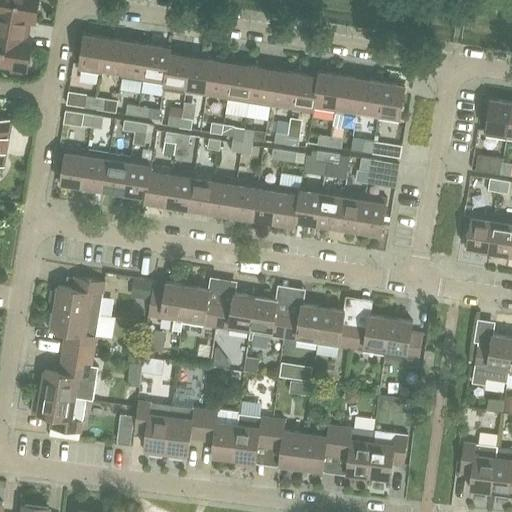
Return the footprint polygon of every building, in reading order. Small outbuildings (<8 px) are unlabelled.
[(38,0),(0,0),(0,64),(26,69),(32,38),(27,37),(29,21),(35,22),(38,0)] [(102,72),(102,67),(107,36),(85,33),(79,69),(102,72)] [(128,40),(107,36),(102,67),(122,70),(128,40)] [(122,75),(144,78),(149,43),(128,40),(122,70),(122,75)] [(171,46),(149,43),(144,78),(164,81),(170,51),(171,51),(171,46)] [(191,55),(171,51),(170,51),(164,81),(164,86),(185,89),(191,55)] [(206,97),(213,58),(191,55),(185,89),(184,94),(206,97)] [(228,100),(234,61),(213,58),(206,97),(228,100)] [(255,65),(234,61),(228,100),(249,103),(255,65)] [(276,68),(255,65),(249,103),(270,106),(276,68)] [(298,72),(276,68),(270,106),(292,109),(298,72)] [(319,70),(319,75),(314,108),(335,111),(341,74),(319,70)] [(319,75),(298,72),(292,109),(314,112),(314,108),(319,75)] [(357,114),(358,109),(357,109),(362,77),(341,74),(335,111),(357,114)] [(357,109),(358,109),(378,112),(379,112),(384,81),(362,77),(357,109)] [(406,84),(384,81),(379,112),(378,112),(377,117),(400,120),(406,84)] [(95,108),(97,96),(87,94),(85,106),(95,108)] [(107,97),(97,96),(95,108),(105,110),(107,97)] [(485,134),(507,137),(511,105),(511,101),(491,98),(485,134)] [(126,113),(138,115),(139,104),(128,103),(126,113)] [(151,106),(139,104),(138,115),(149,117),(151,106)] [(92,125),(94,114),(84,112),(82,124),(92,125)] [(104,116),(94,114),(92,125),(102,127),(104,116)] [(179,126),(182,116),(169,114),(167,124),(179,126)] [(193,118),(182,116),(179,126),(191,128),(193,118)] [(0,117),(0,162),(3,163),(11,119),(0,117)] [(123,128),(135,130),(136,121),(124,119),(123,128)] [(148,122),(136,121),(135,130),(147,132),(148,122)] [(222,133),(224,123),(212,121),(210,131),(222,133)] [(235,126),(233,138),(243,139),(245,127),(235,126)] [(245,127),(243,139),(253,141),(255,129),(245,127)] [(289,129),(288,133),(287,144),(298,145),(300,131),(289,129)] [(165,140),(177,142),(179,132),(166,130),(165,140)] [(287,144),(288,133),(276,131),(274,142),(287,144)] [(179,132),(177,142),(189,144),(191,134),(179,132)] [(331,135),(319,133),(318,144),(330,145),(331,135)] [(343,137),(331,135),(330,145),(342,147),(343,137)] [(221,139),(209,137),(208,147),(220,149),(221,139)] [(241,151),(243,139),(233,138),(231,149),(241,151)] [(253,141),(243,139),(241,151),(252,152),(253,141)] [(372,152),(374,141),(364,139),(363,150),(372,152)] [(384,142),(374,140),(374,141),(372,152),(382,154),(401,156),(402,145),(384,142)] [(61,182),(83,186),(89,150),(66,146),(61,182)] [(272,157),(284,159),(285,149),(273,147),(272,157)] [(297,151),(285,149),(284,159),(296,161),(297,151)] [(110,153),(89,150),(83,186),(104,189),(110,153)] [(327,164),(327,161),(329,151),(317,150),(315,162),(327,164)] [(341,153),(329,151),(327,161),(339,163),(341,153)] [(125,192),(131,157),(110,153),(104,189),(125,192)] [(501,172),(503,161),(504,157),(479,154),(477,169),(501,172)] [(369,170),(371,158),(362,156),(360,168),(369,170)] [(125,192),(146,196),(147,196),(151,169),(151,170),(153,160),(131,157),(125,192)] [(397,175),(399,162),(371,158),(369,170),(397,175)] [(501,172),(511,174),(511,169),(511,162),(503,161),(501,172)] [(172,168),(172,173),(167,204),(189,207),(194,176),(195,172),(172,168)] [(172,173),(151,170),(151,169),(147,196),(146,196),(145,200),(167,204),(172,173)] [(231,214),(237,178),(215,175),(214,180),(215,180),(210,211),(231,214)] [(194,176),(189,207),(210,211),(215,180),(214,180),(194,176)] [(231,214),(253,218),(258,182),(237,178),(231,214)] [(500,179),(491,178),(489,190),(498,191),(500,179)] [(500,179),(498,191),(508,193),(510,181),(500,179)] [(274,221),(280,185),(258,182),(253,218),(274,221)] [(317,223),(323,187),(301,184),(300,188),(301,188),(296,220),(297,220),(317,223)] [(280,185),(274,221),(296,224),(297,220),(296,220),(301,188),(300,188),(280,185)] [(323,187),(317,223),(339,226),(344,190),(323,187)] [(360,230),(366,194),(344,190),(339,226),(360,230)] [(366,194),(360,230),(382,233),(388,197),(366,194)] [(467,247),(489,250),(495,215),(473,211),(474,205),(466,204),(464,214),(472,215),(467,247)] [(511,242),(511,217),(495,215),(489,250),(510,254),(511,242)] [(105,280),(75,275),(73,287),(58,285),(57,290),(54,289),(51,306),(100,314),(105,280)] [(149,299),(152,280),(134,277),(131,296),(149,299)] [(183,320),(189,284),(167,281),(165,291),(153,289),(149,315),(174,319),(173,329),(181,330),(183,320)] [(189,284),(183,320),(217,326),(221,300),(209,298),(210,288),(189,284)] [(256,295),(236,292),(234,292),(233,302),(221,300),(217,326),(250,331),(256,295)] [(278,299),(276,298),(256,295),(250,331),(284,336),(288,310),(276,309),(278,299)] [(288,310),(284,336),(318,342),(324,306),(302,302),(300,312),(288,310)] [(66,331),(64,342),(63,351),(69,352),(93,356),(95,347),(97,335),(100,314),(51,306),(49,323),(52,323),(51,328),(66,331)] [(324,306),(318,342),(352,347),(356,321),(344,319),(346,309),(324,306)] [(356,321),(352,347),(385,353),(391,317),(369,313),(368,323),(356,321)] [(413,320),(391,317),(385,353),(419,358),(424,332),(411,330),(413,320)] [(479,341),(475,367),(473,380),(485,382),(486,377),(508,380),(509,372),(511,352),(511,336),(493,333),(491,343),(479,341)] [(435,350),(425,349),(423,363),(433,364),(435,350)] [(98,366),(93,365),(92,365),(93,356),(69,352),(63,351),(61,360),(60,372),(45,369),(41,391),(76,397),(87,398),(92,399),(98,366)] [(280,375),(287,376),(289,362),(282,361),(280,375)] [(87,398),(76,397),(41,391),(38,413),(53,415),(59,416),(57,428),(81,432),(83,420),(87,398)] [(407,397),(405,410),(418,412),(420,399),(407,397)] [(165,460),(171,415),(160,413),(161,403),(139,400),(135,430),(147,432),(144,452),(146,452),(145,458),(165,460)] [(171,415),(165,460),(186,463),(187,458),(188,458),(191,437),(202,439),(206,408),(184,405),(183,416),(171,415)] [(234,458),(239,423),(217,421),(218,410),(206,408),(202,439),(214,440),(212,455),(234,458)] [(240,413),(239,423),(234,458),(237,458),(237,464),(256,466),(258,446),(270,447),(274,417),(240,413)] [(284,429),(286,418),(274,417),(270,447),(281,449),(280,464),(302,467),(306,432),(284,429)] [(337,456),(341,425),(319,423),(317,433),(306,432),(302,467),(324,469),(325,454),(337,456)] [(341,425),(337,456),(349,457),(347,472),(369,475),(373,440),(375,430),(341,425)] [(131,443),(132,432),(119,430),(117,441),(131,443)] [(385,442),(373,440),(369,475),(391,478),(393,463),(405,464),(409,434),(386,431),(385,442)] [(497,456),(498,445),(464,441),(460,471),(472,473),(470,488),(492,491),(497,456)] [(511,457),(497,456),(492,491),(511,493),(511,457)]
